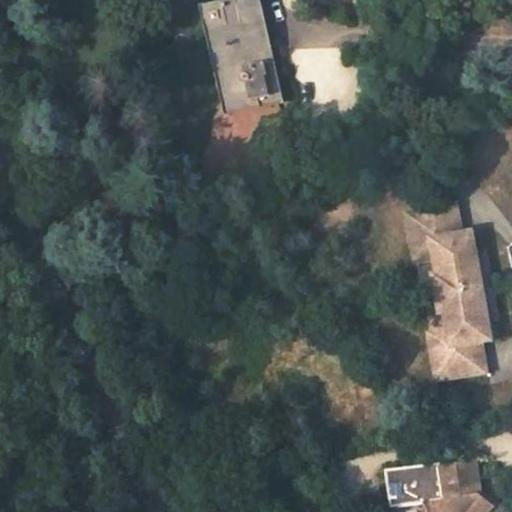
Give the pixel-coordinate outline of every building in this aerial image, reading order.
[(267,19),(263,0),(246,0),(206,9),(227,105),(253,100),(268,107),(285,103),(271,36),(262,38),(260,31),(263,26),(262,20),(267,19)] [(262,38),(271,36),(267,19),(262,20),(263,26),(260,31),(262,38)] [(227,105),(230,115),(268,107),(253,100),(227,105)] [(462,207),(413,215),(417,246),(432,243),(436,262),(443,260),(444,277),(438,278),(444,314),(450,314),(453,330),(447,330),(450,350),(435,352),(440,385),(487,377),(484,346),(480,326),(492,324),(481,257),(469,258),(467,238),(462,207)] [(481,257),(477,237),(467,238),(469,258),(481,257)] [(432,243),(417,246),(421,264),(436,262),(432,243)] [(495,344),(492,324),(480,326),(484,346),(495,344)] [(450,350),(447,330),(446,331),(432,333),(435,352),(450,350)] [(482,496),(477,462),(440,468),(440,463),(386,471),(392,510),(428,504),(428,511),(511,511),(511,508),(511,505),(496,508),(482,496)]
